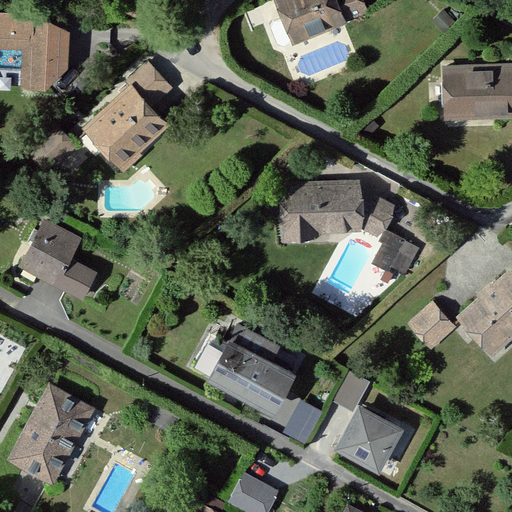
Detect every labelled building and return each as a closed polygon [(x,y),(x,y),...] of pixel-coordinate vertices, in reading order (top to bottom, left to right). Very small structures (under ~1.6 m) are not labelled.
[(69,60),(69,18),(39,0),(0,0),(0,29),(27,31),(25,74),(49,75),(69,60)] [(281,0),(295,38),(350,17),(346,5),(359,0),(281,0)] [(132,78),(84,124),(123,163),(171,116),(150,95),(170,75),(148,53),(127,73),(132,78)] [(511,60),(442,65),(446,121),(511,116),(510,107),(511,107),(511,60)] [(69,153),(53,135),(29,157),(45,175),(69,153)] [(359,188),(359,177),(281,180),(283,239),(348,236),(347,229),(361,229),(383,240),(376,255),(405,270),(417,247),(381,229),(393,205),(359,188)] [(81,294),(94,269),(71,257),(82,238),(42,216),(18,261),(81,294)] [(511,263),(511,262),(459,308),(492,347),(511,330),(511,263)] [(453,322),(434,300),(411,320),(430,342),(453,322)] [(273,398),(295,357),(229,322),(207,363),(273,398)] [(367,379),(347,368),(333,393),(353,404),(367,379)] [(91,412),(48,388),(5,464),(48,489),(91,412)] [(322,405),(303,395),(287,425),(307,435),(322,405)] [(402,420),(360,398),(339,437),(381,459),(402,420)] [(266,511),(279,489),(244,469),(229,497),(255,511),(266,511)] [(198,496),(188,511),(221,511),(223,510),(198,496)]
